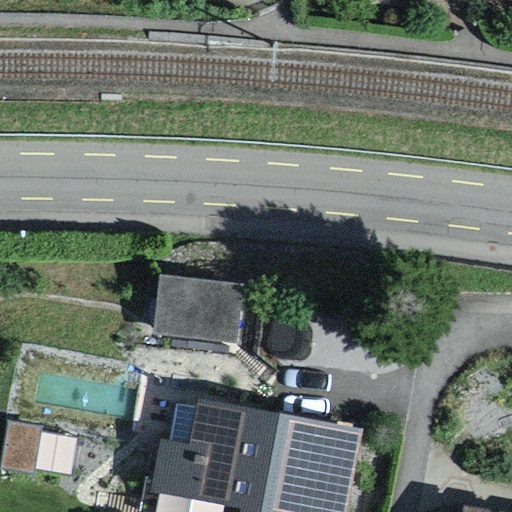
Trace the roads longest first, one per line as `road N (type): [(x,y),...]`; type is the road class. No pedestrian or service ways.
road 1 (primary): [(511,211),(310,191),(0,180)]
road 2 (residential): [(414,511),(456,358),(511,350)]
